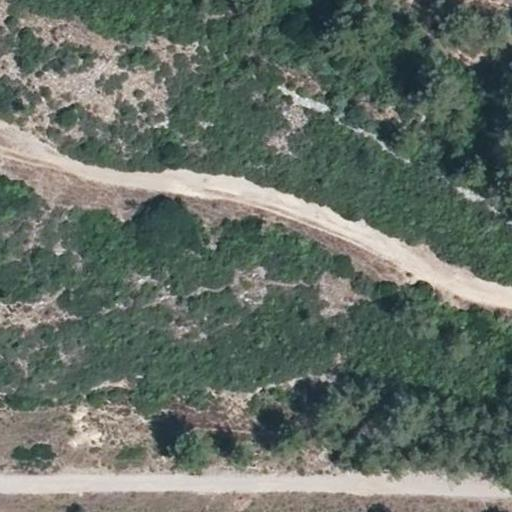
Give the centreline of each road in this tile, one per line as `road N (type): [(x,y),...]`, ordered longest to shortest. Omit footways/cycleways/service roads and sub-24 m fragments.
road 1 (track): [(0,147),(98,174),(259,197),(511,297)]
road 2 (track): [(511,489),(0,487)]
